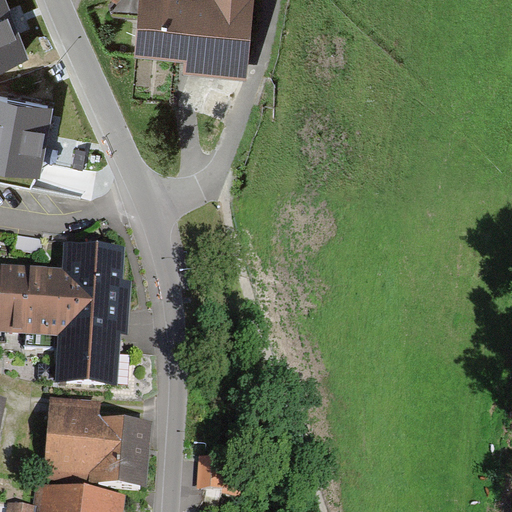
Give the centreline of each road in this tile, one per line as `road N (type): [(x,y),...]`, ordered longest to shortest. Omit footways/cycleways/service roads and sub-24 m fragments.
road 1 (secondary): [(147,209),(166,267),(178,353),(170,511)]
road 2 (residential): [(271,0),(257,76),(211,178),(147,209)]
road 3 (secondary): [(57,0),(147,209)]
